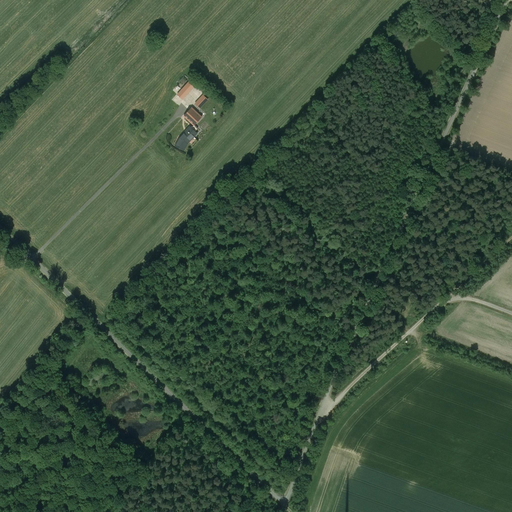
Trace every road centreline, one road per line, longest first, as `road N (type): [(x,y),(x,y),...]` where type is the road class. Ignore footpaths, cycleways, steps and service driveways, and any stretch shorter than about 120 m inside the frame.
road 1 (unclassified): [(285,503),(509,0)]
road 2 (unclassified): [(0,225),(285,503)]
road 3 (track): [(329,394),(354,381),(511,240)]
